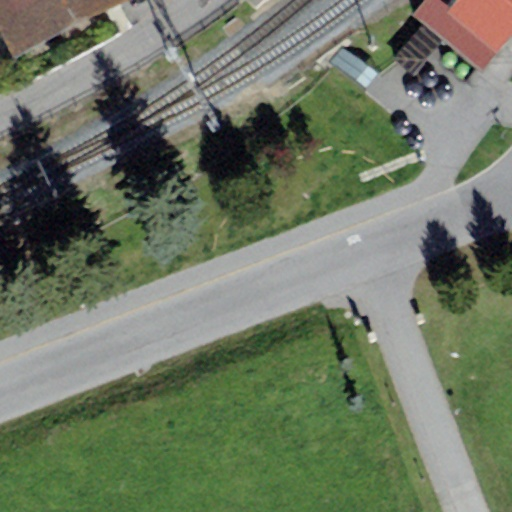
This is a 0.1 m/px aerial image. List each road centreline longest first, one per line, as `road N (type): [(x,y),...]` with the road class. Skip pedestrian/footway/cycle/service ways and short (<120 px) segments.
road 1 (residential): [(0,386),(449,219),(511,203)]
road 2 (residential): [(0,115),(128,51),(204,0)]
